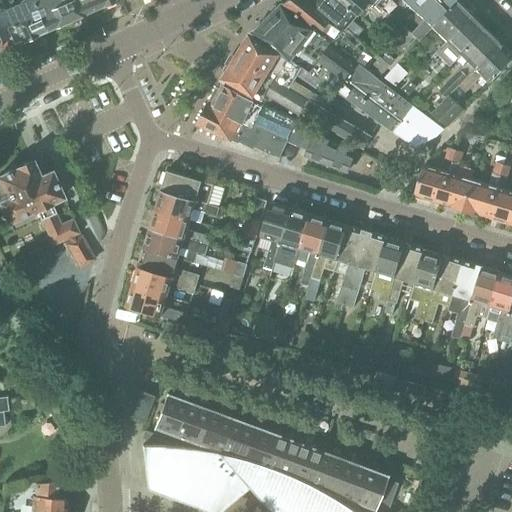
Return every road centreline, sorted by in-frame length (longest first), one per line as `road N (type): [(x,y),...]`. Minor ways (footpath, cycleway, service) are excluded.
road 1 (residential): [(399,502),(423,427),(97,324)]
road 2 (residential): [(149,138),(511,246)]
road 3 (residential): [(97,324),(149,138)]
road 4 (residential): [(112,504),(97,324)]
road 5 (tertiary): [(0,98),(111,47)]
